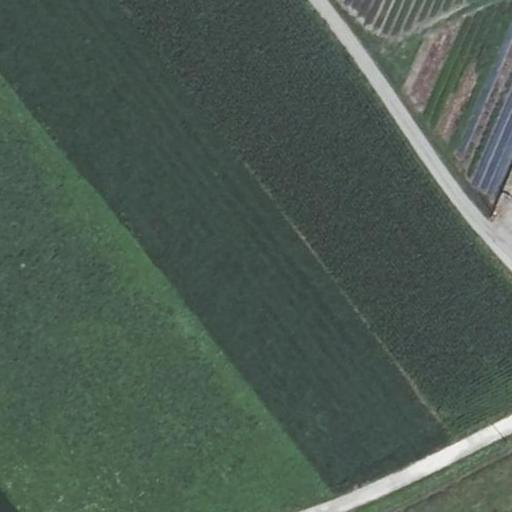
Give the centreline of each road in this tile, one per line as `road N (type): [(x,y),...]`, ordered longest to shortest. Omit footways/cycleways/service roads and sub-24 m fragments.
road 1 (unclassified): [(511,265),(316,0)]
road 2 (track): [(511,428),(324,511)]
